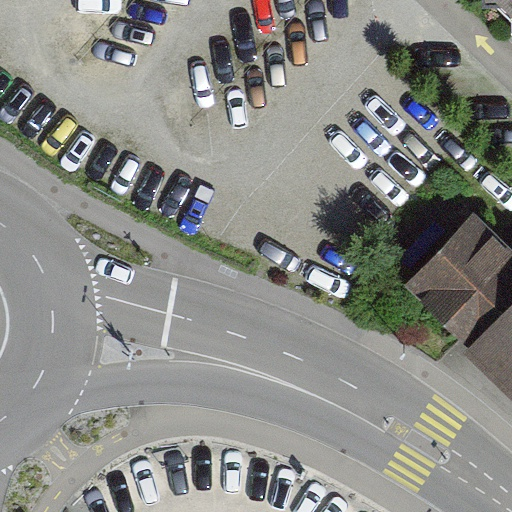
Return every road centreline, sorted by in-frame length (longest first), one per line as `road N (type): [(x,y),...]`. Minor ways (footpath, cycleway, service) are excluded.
road 1 (primary): [(498,498),(436,428),(324,367),(45,275)]
road 2 (primary): [(31,398),(234,392),(498,498)]
road 3 (primary): [(31,398),(55,338),(45,275)]
